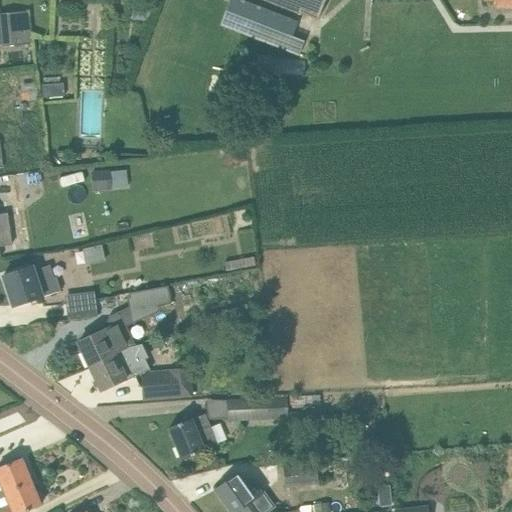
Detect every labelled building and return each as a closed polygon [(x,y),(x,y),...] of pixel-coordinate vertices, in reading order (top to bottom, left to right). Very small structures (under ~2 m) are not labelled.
[(298,22),(242,0),(230,0),(221,26),(299,56),(305,41),(293,36),(298,22)] [(263,0),(301,15),(302,13),(317,19),(316,21),(318,21),(326,0),(263,0)] [(0,15),(0,43),(30,40),(27,10),(1,13),(1,16),(0,15)] [(37,82),(21,84),(22,101),(39,99),(37,82)] [(42,84),(43,97),(65,96),(64,83),(42,84)] [(110,170),(91,172),(93,191),(112,189),(110,170)] [(0,246),(12,245),(10,230),(7,213),(0,214),(0,246)] [(82,214),(70,216),(73,231),(85,229),(82,214)] [(252,269),(251,256),(223,259),(224,272),(252,269)] [(0,277),(0,278),(10,308),(62,291),(57,277),(54,278),(50,265),(33,270),(32,266),(3,275),(3,276),(0,277)] [(168,286),(129,293),(130,297),(129,297),(131,310),(171,303),(168,286)] [(96,300),(66,304),(68,320),(98,316),(96,300)] [(257,301),(238,306),(241,316),(260,311),(257,301)] [(90,337),(78,342),(90,367),(99,362),(130,348),(136,345),(119,311),(109,316),(107,323),(88,332),(90,337)] [(258,315),(248,317),(249,327),(260,325),(258,315)] [(215,329),(212,339),(218,341),(222,331),(215,329)] [(99,362),(90,367),(101,391),(127,379),(128,380),(129,379),(149,369),(149,370),(151,369),(139,345),(130,348),(99,362)] [(169,381),(142,383),(143,400),(191,397),(189,382),(170,384),(169,381)] [(228,399),(229,420),(289,417),(288,397),(228,399)] [(192,418),(169,428),(183,460),(205,450),(205,449),(218,444),(205,414),(192,419),(192,418)] [(0,494),(6,493),(31,482),(21,458),(0,467),(0,494)] [(284,465),(286,487),(319,483),(317,462),(284,465)] [(226,482),(216,490),(232,511),(235,511),(241,508),(244,511),(259,511),(260,511),(251,499),(261,491),(254,481),(246,487),(237,475),(226,482)] [(6,493),(0,494),(0,511),(26,511),(41,506),(31,482),(6,493)] [(300,510),(300,511),(331,511),(330,503),(299,506),(300,510)]
